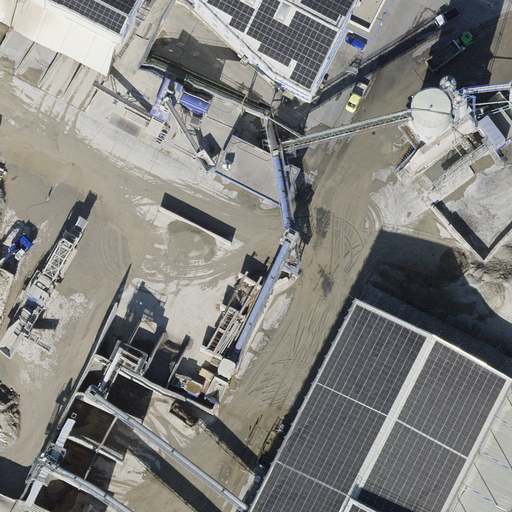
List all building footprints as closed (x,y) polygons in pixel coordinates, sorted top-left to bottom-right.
[(150,0),(9,0),(121,57),(150,0)] [(179,0),(197,9),(195,12),(275,87),(311,104),(349,29),(371,40),(390,1),(388,0),(179,0)] [(452,154),(511,136),(511,101),(464,115),(461,107),(427,116),(434,141),(418,145),(426,171),(435,168),(433,160),(453,155),(452,154)] [(511,398),(454,511),(511,511),(511,366),(368,294),(357,316),(511,393),(511,398)] [(272,483),(330,511),(454,511),(511,398),(511,393),(357,316),(272,483)] [(330,511),(272,483),(257,511),(330,511)] [(36,511),(18,503),(13,511),(36,511)]
